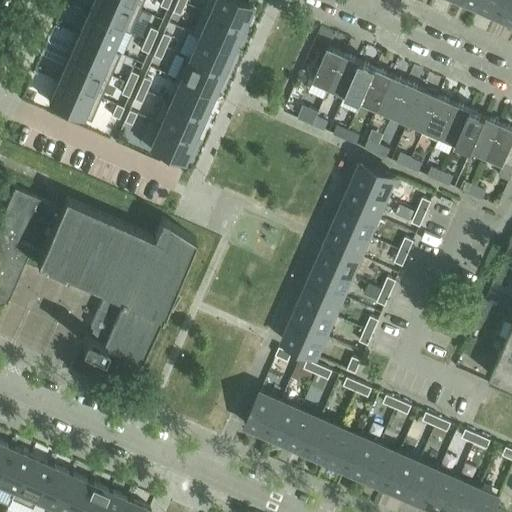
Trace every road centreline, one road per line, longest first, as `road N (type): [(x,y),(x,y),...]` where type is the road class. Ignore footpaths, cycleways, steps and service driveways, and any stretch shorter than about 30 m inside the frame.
road 1 (residential): [(301,511),(0,382)]
road 2 (residential): [(511,78),(369,15)]
